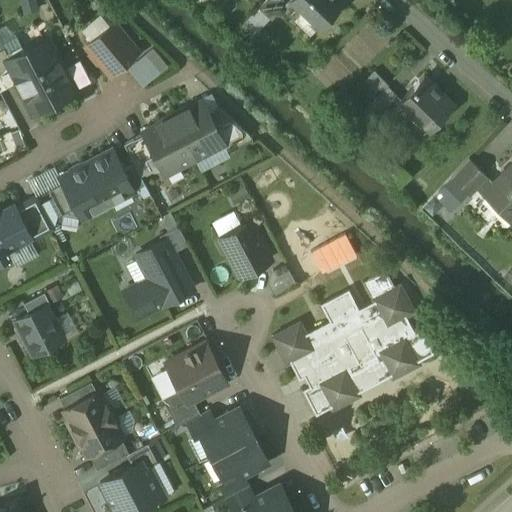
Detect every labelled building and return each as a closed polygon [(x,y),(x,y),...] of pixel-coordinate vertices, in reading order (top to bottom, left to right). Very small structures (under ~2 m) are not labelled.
[(36,0),(21,0),(24,8),(38,5),(36,0)] [(285,0),(266,0),(259,7),(272,19),(288,2),(285,0)] [(344,1),(343,0),(293,0),(300,6),(320,25),(344,1)] [(320,25),(300,6),(291,16),(310,35),(320,25)] [(139,51),(114,20),(85,44),(111,74),(139,51)] [(0,43),(13,37),(5,22),(0,24),(0,43)] [(74,90),(47,38),(10,58),(6,60),(17,82),(19,85),(33,112),(74,90)] [(140,85),(168,65),(153,45),(125,64),(140,85)] [(4,47),(0,49),(0,90),(17,82),(6,60),(10,58),(4,47)] [(78,59),(67,64),(77,85),(88,80),(78,59)] [(388,85),(374,71),(366,79),(377,90),(380,88),(383,90),(388,85)] [(425,74),(401,99),(430,128),(454,104),(425,74)] [(383,90),(370,103),(380,113),(398,95),(388,85),(383,90)] [(202,100),(173,115),(195,157),(223,142),(224,142),(208,112),(202,100)] [(250,133),(220,106),(208,112),(224,142),(223,142),(225,146),(250,133)] [(173,115),(143,131),(144,133),(155,154),(165,173),(195,157),(173,115)] [(155,154),(144,133),(124,143),(134,162),(141,175),(151,169),(146,159),(155,154)] [(113,149),(60,177),(63,182),(75,206),(81,217),(134,189),(123,169),(113,149)] [(469,156),(452,175),(470,193),(488,175),(469,156)] [(394,169),(382,157),(374,165),(387,177),(394,169)] [(141,175),(134,162),(123,169),(134,189),(145,184),(141,175)] [(511,163),(484,190),(511,218),(511,163)] [(75,206),(63,182),(49,189),(62,213),(75,206)] [(37,196),(15,207),(31,237),(30,237),(31,239),(53,227),(37,196)] [(14,205),(1,212),(0,211),(0,259),(9,255),(7,250),(30,237),(31,237),(15,207),(14,205)] [(171,211),(165,214),(164,221),(168,230),(178,225),(171,211)] [(270,258),(251,221),(221,237),(221,238),(220,242),(225,253),(229,254),(240,274),(270,258)] [(168,230),(160,235),(162,239),(167,237),(174,251),(188,244),(178,225),(168,230)] [(162,239),(136,253),(149,277),(124,290),(138,316),(193,288),(174,251),(167,237),(162,239)] [(284,263),(273,269),(271,277),(278,291),(294,282),(284,263)] [(386,268),(363,280),(373,300),(359,308),(348,288),(320,303),(329,320),(306,332),(300,320),(272,335),(287,363),(290,361),(299,379),(305,376),(309,385),(303,388),(316,414),(331,406),(332,409),(360,394),(359,391),(391,374),(392,377),(420,362),(419,360),(434,352),(421,326),(414,330),(406,315),(415,311),(400,282),(394,285),(386,268)] [(44,291),(24,302),(29,312),(46,304),(50,302),(44,291)] [(29,312),(16,320),(33,353),(64,337),(46,304),(29,312)] [(206,342),(167,362),(180,388),(187,401),(193,398),(226,381),(206,342)] [(91,380),(60,397),(65,407),(97,391),(91,380)] [(187,401),(180,388),(162,397),(177,425),(187,420),(201,412),(193,398),(187,401)] [(65,407),(63,409),(75,432),(112,412),(100,389),(97,391),(65,407)] [(239,406),(214,419),(216,423),(199,431),(200,432),(212,455),(254,433),(239,406)] [(201,412),(187,420),(195,435),(200,432),(199,431),(216,423),(214,419),(208,409),(201,412)] [(112,412),(75,432),(87,455),(89,454),(121,437),(124,435),(112,412)] [(254,433),(212,455),(224,478),(224,479),(241,470),(243,474),(268,461),(254,433)] [(156,457),(166,452),(158,436),(148,440),(156,457)] [(121,437),(89,454),(97,469),(127,453),(129,452),(121,437)] [(129,452),(127,453),(132,464),(143,458),(147,467),(158,461),(148,442),(129,452)] [(132,464),(100,481),(116,511),(132,511),(163,496),(147,467),(143,458),(132,464)] [(241,470),(224,479),(224,478),(219,481),(227,496),(248,484),(243,474),(241,470)] [(254,496),(253,497),(255,500),(239,508),(240,509),(241,511),(292,511),(294,511),(280,483),(254,496)] [(248,484),(227,496),(235,511),(240,509),(239,508),(255,500),(253,497),(254,496),(248,484)]
